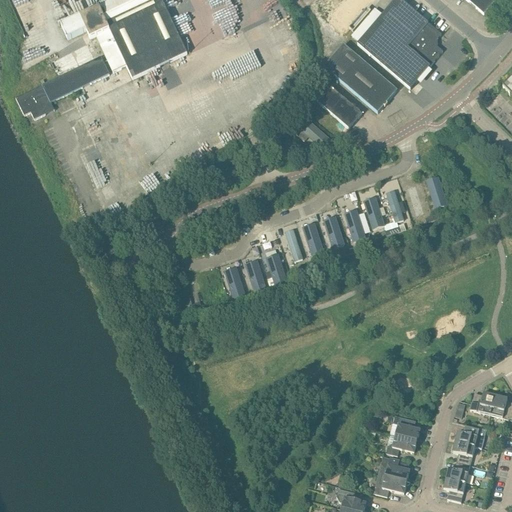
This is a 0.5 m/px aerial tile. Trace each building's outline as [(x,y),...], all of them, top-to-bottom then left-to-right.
[(188,56),(161,0),(129,0),(126,2),(124,0),(114,0),(98,8),(99,9),(80,18),(79,16),(63,23),(70,39),(86,31),(91,40),(96,38),(113,74),(127,68),(133,81),(188,56)] [(346,35),(373,0),(328,0),(319,13),(328,20),(324,26),(330,31),(334,26),(346,35)] [(397,0),(383,16),(375,10),(351,38),(359,45),(358,46),(410,91),(443,53),(438,48),(436,49),(435,42),(437,42),(442,36),(429,25),(399,0),(397,0)] [(466,0),(485,15),(497,0),(466,0)] [(290,15),(264,25),(278,61),(304,52),(290,15)] [(196,20),(179,28),(188,45),(204,37),(196,20)] [(324,68),(340,82),(378,115),(398,93),(359,60),(344,47),(324,68)] [(16,100),(25,118),(31,114),(35,121),(55,112),(51,105),(110,76),(101,59),(16,100)] [(511,82),(511,83),(510,83),(503,90),(510,97),(511,97),(511,82)] [(332,90),(319,105),(350,131),(363,116),(332,90)] [(295,134),(305,143),(309,139),(324,152),(332,142),(306,120),(295,134)] [(427,183),(436,211),(447,208),(438,179),(427,183)] [(408,189),(417,217),(424,214),(415,187),(408,189)] [(395,193),(386,196),(395,224),(404,221),(395,193)] [(373,232),(385,228),(375,200),(364,203),(373,232)] [(345,216),(354,244),(365,241),(363,235),(357,216),(356,212),(345,216)] [(357,216),(363,235),(370,232),(364,214),(357,216)] [(333,251),(344,247),(335,219),(324,223),(333,251)] [(303,229),(312,258),(324,254),(314,226),(303,229)] [(295,232),(284,236),(293,264),(305,260),(295,232)] [(287,285),(278,256),(267,260),(276,289),(287,285)] [(266,292),(257,263),(246,267),(255,295),(266,292)] [(245,298),(236,270),(225,273),(234,302),(245,298)] [(217,276),(206,280),(215,308),(226,304),(217,276)] [(478,408),(472,406),(470,412),(479,415),(491,418),(496,397),(484,394),(481,403),(479,403),(478,408)] [(511,405),(507,404),(508,400),(496,397),(491,418),(511,423),(511,420),(511,405)] [(375,411),(373,418),(381,420),(383,413),(375,411)] [(417,443),(420,432),(414,430),(416,424),(395,418),(394,425),(399,427),(396,438),(417,443)] [(457,434),(455,444),(475,449),(482,451),(486,432),(466,427),(464,435),(457,434)] [(388,448),(386,455),(398,458),(400,451),(415,455),(417,443),(396,438),(394,444),(388,448)] [(459,456),(456,465),(470,468),(473,459),(475,449),(455,444),(452,454),(459,456)] [(406,464),(384,459),(382,466),(382,465),(379,477),(407,484),(410,473),(404,471),(406,464)] [(468,476),(470,468),(456,465),(454,473),(448,472),(445,482),(466,487),(468,476)] [(406,488),(407,484),(379,477),(376,489),(375,496),(388,499),(389,492),(404,496),(406,488)] [(463,497),(466,487),(445,482),(443,492),(449,494),(447,502),(461,505),(463,497)] [(343,505),(342,511),(344,511),(364,511),(366,505),(353,502),(355,495),(338,491),(337,499),(340,504),(343,505)]
